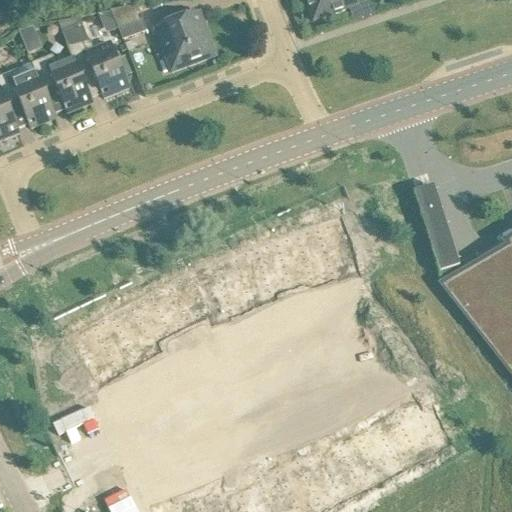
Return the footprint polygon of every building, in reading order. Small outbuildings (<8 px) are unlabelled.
[(306,0),(314,22),(350,10),(359,6),(359,5),(357,0),(306,0)] [(112,12),(119,30),(144,21),(139,7),(112,12)] [(215,58),(199,15),(156,31),(172,74),(215,58)] [(69,50),(73,61),(74,61),(81,79),(82,79),(93,74),(104,100),(129,90),(111,45),(95,52),(90,41),(69,50)] [(32,65),(37,76),(45,94),(57,89),(68,115),(93,105),(82,79),(81,79),(74,61),(73,61),(58,67),(54,56),(32,65)] [(0,78),(0,91),(1,91),(8,109),(9,109),(20,104),(31,130),(56,120),(45,94),(37,76),(21,82),(17,71),(0,78)] [(0,142),(20,135),(9,109),(8,109),(1,91),(0,91),(0,142)] [(511,374),(511,251),(492,262),(482,268),(463,278),(434,188),(414,194),(444,289),(511,374)] [(344,226),(323,233),(336,270),(356,263),(344,226)] [(323,233),(303,240),(315,276),(336,270),(323,233)] [(303,240),(282,246),(295,283),(315,276),(303,240)] [(282,246),(262,253),(274,290),(295,283),(282,246)] [(492,262),(487,251),(476,257),(482,268),(492,262)] [(262,253),(240,261),(241,263),(254,297),(274,290),(262,253)] [(241,263),(217,273),(232,309),(255,299),(254,297),(241,263)] [(217,273),(193,283),(208,317),(209,319),(232,309),(217,273)] [(193,281),(171,291),(189,326),(208,317),(193,283),(193,281)] [(171,291),(152,301),(169,336),(189,326),(171,291)] [(371,292),(363,295),(367,306),(375,304),(371,292)] [(152,301),(133,310),(150,345),(169,336),(152,301)] [(322,312),(333,308),(331,301),(319,304),(322,312)] [(308,308),(310,316),(322,312),(319,304),(308,308)] [(133,310),(113,320),(130,355),(150,345),(133,310)] [(292,322),(290,314),(278,318),(281,325),(292,322)] [(269,329),(281,325),(278,318),(267,321),(269,329)] [(113,320),(94,329),(111,364),(130,355),(113,320)] [(94,329),(74,339),(92,374),(111,364),(94,329)] [(223,339),(212,344),(216,351),(227,346),(223,339)] [(251,343),(254,351),(265,347),(263,340),(251,343)] [(231,353),(234,360),(245,354),(241,347),(231,353)] [(189,366),(199,360),(195,353),(185,359),(189,366)] [(393,370),(403,364),(400,357),(389,363),(393,370)] [(178,372),(189,366),(185,359),(174,365),(178,372)] [(161,381),(157,374),(147,380),(151,387),(161,381)] [(147,380),(136,385),(140,392),(151,387),(147,380)] [(357,390),(361,397),(371,391),(368,384),(357,390)] [(346,396),(350,403),(361,397),(357,390),(346,396)] [(330,405),(319,410),(323,417),(333,412),(330,405)] [(115,416),(110,406),(103,410),(108,420),(115,416)] [(422,407),(403,416),(419,451),(439,442),(422,407)] [(312,423),(323,417),(319,410),(308,416),(312,423)] [(403,416),(383,425),(399,460),(419,451),(403,416)] [(249,436),(244,425),(237,428),(242,439),(249,436)] [(295,432),(292,425),(281,431),(285,438),(295,432)] [(383,425),(363,434),(380,469),(399,460),(383,425)] [(234,442),(242,439),(237,428),(229,431),(234,442)] [(274,444),(285,438),(281,431),(270,437),(274,444)] [(363,434),(344,443),(360,478),(380,469),(363,434)] [(344,443),(324,452),(340,487),(360,478),(344,443)] [(324,452),(304,461),(321,496),(340,487),(324,452)] [(231,464),(229,456),(218,460),(220,467),(231,464)] [(304,461),(285,470),(298,504),(299,506),(321,496),(304,461)] [(202,473),(199,465),(188,469),(190,477),(202,473)] [(284,468),(260,477),(273,511),(279,511),(298,504),(285,470),(284,468)] [(188,469),(177,473),(179,480),(190,477),(188,469)] [(142,472),(134,475),(138,486),(145,484),(142,472)] [(273,511),(260,477),(238,486),(239,488),(246,511),(273,511)] [(246,511),(239,488),(218,495),(223,511),(246,511)] [(223,511),(218,495),(197,501),(200,511),(223,511)] [(200,511),(197,501),(177,507),(178,511),(200,511)]
